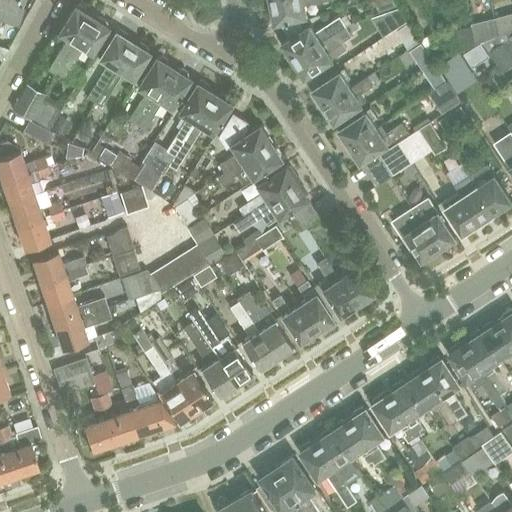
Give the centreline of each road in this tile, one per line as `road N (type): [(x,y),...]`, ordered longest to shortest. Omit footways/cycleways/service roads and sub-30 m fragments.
road 1 (tertiary): [(83,504),(207,461),(422,320)]
road 2 (unclassified): [(422,320),(282,100),(230,50)]
road 3 (residential): [(0,248),(83,504)]
